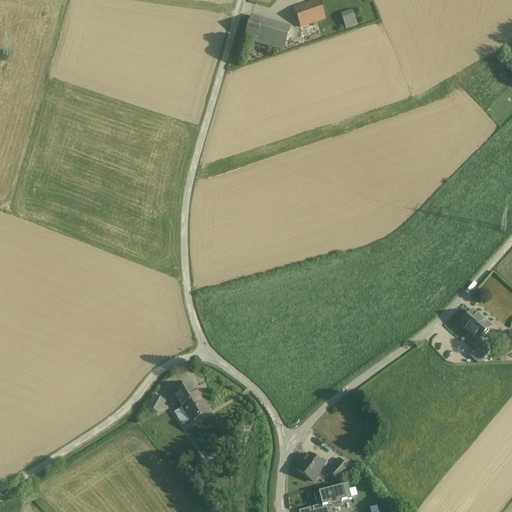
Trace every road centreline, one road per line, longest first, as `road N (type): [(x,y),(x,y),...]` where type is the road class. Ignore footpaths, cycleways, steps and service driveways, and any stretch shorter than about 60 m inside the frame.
road 1 (residential): [(208,352),(186,282),(186,196),(244,0)]
road 2 (residential): [(292,441),(341,390),(441,316),(511,239)]
road 3 (unclassified): [(0,488),(95,432),(164,367),(208,352)]
road 4 (unclassified): [(208,352),(260,391),(292,441)]
